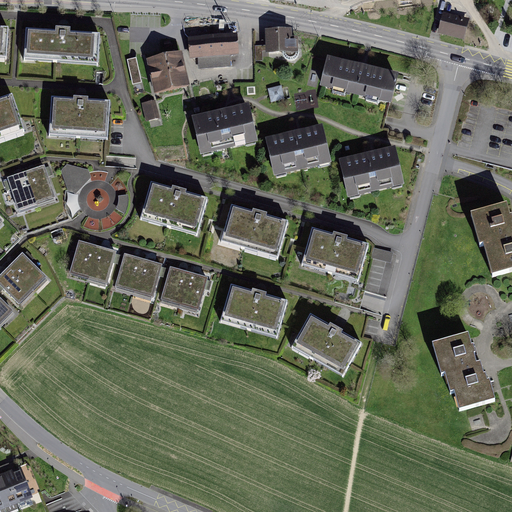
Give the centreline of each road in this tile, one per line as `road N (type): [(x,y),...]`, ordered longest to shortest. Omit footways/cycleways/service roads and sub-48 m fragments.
road 1 (residential): [(409,246),(366,226),(143,163),(133,121)]
road 2 (tertiary): [(460,57),(328,24),(152,0)]
road 3 (residential): [(460,57),(409,246)]
road 4 (residential): [(108,479),(0,397)]
